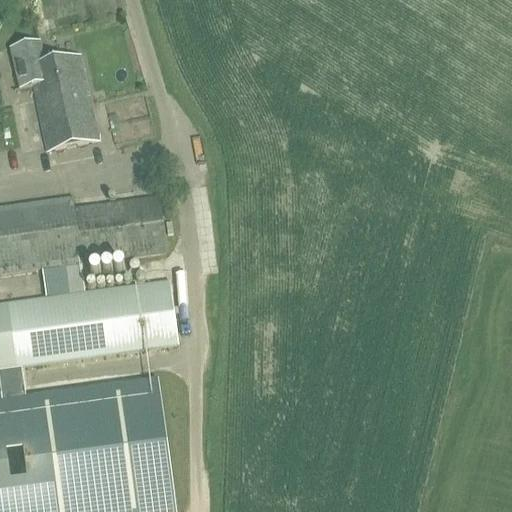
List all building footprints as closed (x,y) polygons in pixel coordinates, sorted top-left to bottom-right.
[(36,101),(51,98),(87,91),(80,57),(44,65),(40,43),(10,49),(19,90),(33,87),(36,101)] [(51,98),(36,101),(47,154),(98,143),(87,91),(51,98)] [(159,199),(74,211),(81,265),(166,254),(159,199)] [(72,200),(0,210),(0,276),(42,271),(64,268),(81,265),(74,211),(72,200)] [(81,265),(64,268),(68,299),(86,297),(81,265)] [(166,281),(181,274),(177,265),(162,272),(166,281)] [(64,268),(42,271),(46,302),(68,299),(64,268)] [(86,297),(68,299),(46,302),(0,308),(0,312),(8,370),(179,347),(170,285),(86,297)] [(0,371),(8,370),(0,312),(0,371)] [(0,511),(173,511),(156,382),(0,404),(0,511)]
